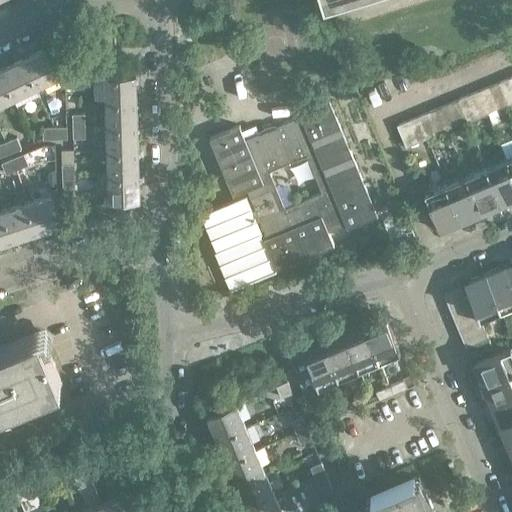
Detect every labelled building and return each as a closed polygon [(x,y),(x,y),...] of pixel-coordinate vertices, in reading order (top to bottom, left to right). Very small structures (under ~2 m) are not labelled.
[(236,0),(268,74),(248,82),(255,98),(275,89),(277,94),(292,88),(290,84),(339,63),(333,48),(322,52),(300,0),(236,0)] [(45,46),(22,58),(35,86),(59,75),(45,46)] [(22,58),(0,67),(0,69),(13,97),(35,86),(22,58)] [(0,69),(0,103),(13,97),(0,69)] [(136,73),(104,74),(105,99),(136,98),(136,73)] [(83,74),(71,74),(72,87),(84,87),(84,81),(83,75),(83,74)] [(350,77),(339,81),(342,91),(353,86),(350,77)] [(511,87),(508,78),(499,81),(508,103),(511,101),(511,87)] [(499,81),(488,86),(497,107),(508,103),(499,81)] [(488,86),(479,90),(488,111),(497,107),(488,86)] [(479,90),(467,95),(476,116),(488,111),(479,90)] [(467,95),(458,98),(467,120),(476,116),(467,95)] [(136,98),(105,99),(106,124),(137,123),(136,98)] [(329,98),(299,110),(299,112),(300,111),(301,114),(245,137),(239,124),(240,124),(240,123),(209,136),(233,193),(247,188),(256,209),(267,236),(264,237),(264,236),(263,236),(276,267),(334,243),(328,229),(346,222),(347,224),(346,224),(347,226),(378,213),(329,98)] [(458,98),(447,103),(456,125),(467,120),(458,98)] [(447,103),(438,107),(447,128),(456,125),(447,103)] [(499,110),(503,120),(511,115),(511,113),(509,106),(499,110)] [(438,107),(427,111),(437,133),(447,128),(438,107)] [(427,111),(418,115),(427,137),(437,133),(427,111)] [(72,112),(72,113),(73,125),(85,124),(85,112),(72,112)] [(418,115),(408,119),(417,141),(427,137),(418,115)] [(397,124),(405,144),(406,146),(417,141),(408,119),(397,124)] [(137,123),(106,124),(106,149),(138,148),(137,123)] [(85,124),(73,125),(73,136),(85,136),(85,124)] [(43,125),(43,138),(55,137),(54,125),(43,125)] [(67,125),(54,125),(55,137),(67,137),(67,125)] [(17,135),(6,140),(10,151),(22,146),(17,135)] [(0,142),(0,155),(10,151),(6,140),(0,142)] [(138,148),(106,149),(107,174),(139,173),(138,148)] [(24,152),(12,156),(17,168),(28,163),(24,152)] [(1,161),(6,173),(17,168),(12,156),(1,161)] [(511,168),(507,157),(486,166),(502,203),(511,198),(511,168)] [(74,162),(62,162),(62,174),(75,173),(74,162)] [(486,166),(466,174),(481,212),(502,203),(486,166)] [(75,173),(62,174),(63,186),(75,185),(75,173)] [(139,173),(107,174),(108,199),(140,198),(139,173)] [(466,174),(446,182),(462,220),(481,212),(466,174)] [(462,220),(446,182),(425,191),(441,229),(462,220)] [(52,193),(27,200),(37,230),(61,223),(52,193)] [(246,194),(201,213),(216,250),(215,250),(230,287),(230,288),(237,285),(277,269),(276,267),(263,236),(264,236),(264,237),(267,236),(256,209),(253,210),(246,194)] [(27,200),(3,208),(13,238),(37,230),(27,200)] [(3,208),(0,209),(0,242),(13,238),(3,208)] [(511,281),(504,263),(484,272),(500,310),(511,304),(511,281)] [(484,272),(465,280),(466,283),(471,294),(475,304),(479,314),(481,318),(500,310),(484,272)] [(444,293),(448,303),(471,294),(466,283),(444,293)] [(471,294),(448,303),(453,313),(475,304),(471,294)] [(475,304),(453,313),(457,324),(479,314),(475,304)] [(385,314),(365,322),(380,360),(400,351),(385,314)] [(479,314),(457,324),(461,334),(483,324),(481,318),(479,314)] [(365,322),(344,330),(360,368),(380,360),(365,322)] [(483,324),(461,334),(465,344),(488,335),(483,324)] [(0,406),(61,380),(61,379),(39,327),(0,343),(0,406)] [(344,330),(323,339),(339,377),(360,368),(344,330)] [(488,335),(465,344),(470,354),(492,345),(488,335)] [(323,339),(302,348),(304,350),(318,385),(318,386),(339,377),(323,339)] [(511,350),(511,346),(473,362),(482,384),(511,371),(511,350)] [(318,385),(304,350),(290,356),(304,391),(318,385)] [(511,371),(482,384),(490,404),(511,394),(511,371)] [(404,379),(390,384),(393,392),(407,386),(404,379)] [(287,380),(276,384),(281,396),(292,392),(287,380)] [(376,390),(379,398),(393,392),(390,384),(376,390)] [(511,419),(511,394),(490,404),(499,425),(511,419)] [(363,396),(350,402),(353,409),(366,403),(363,396)] [(236,402),(207,414),(216,437),(246,425),(236,402)] [(339,415),(353,409),(350,402),(336,408),(339,415)] [(291,420),(295,431),(307,426),(302,415),(291,420)] [(511,441),(511,419),(499,425),(507,444),(511,441)] [(246,425),(216,437),(226,460),(256,448),(246,425)] [(307,426),(295,431),(300,442),(311,438),(307,426)] [(256,448),(226,460),(236,483),(265,470),(256,448)] [(95,455),(84,460),(88,471),(100,466),(95,455)] [(88,471),(84,460),(72,465),(76,476),(88,471)] [(310,466),(314,477),(326,472),(321,461),(310,466)] [(265,470),(236,483),(245,506),(275,494),(265,470)] [(326,472),(314,477),(319,488),(330,483),(326,472)] [(49,474),(38,479),(42,490),(53,485),(49,474)] [(434,511),(429,497),(424,499),(414,476),(371,494),(378,511),(434,511)] [(38,479),(26,484),(31,495),(42,490),(38,479)] [(0,507),(8,505),(21,499),(16,489),(4,493),(0,494),(0,507)] [(133,511),(125,494),(102,503),(105,511),(133,511)] [(282,511),(275,494),(245,506),(247,511),(282,511)] [(105,511),(102,503),(81,511),(105,511)]
